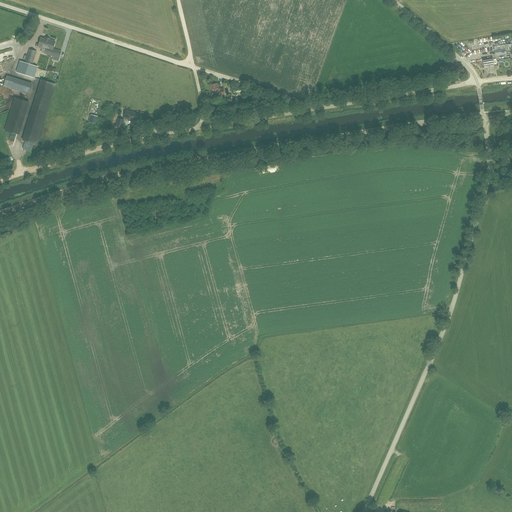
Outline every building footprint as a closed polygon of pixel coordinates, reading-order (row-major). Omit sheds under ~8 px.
[(59,58),(61,52),(53,49),(55,42),(48,39),(47,40),(41,38),(38,47),(43,48),(43,47),(48,49),(47,54),(59,58)] [(496,56),(506,54),(504,45),(494,47),(496,56)] [(0,62),(16,58),(14,49),(0,52),(0,62)] [(20,61),(17,72),(34,78),(37,67),(32,65),(36,52),(29,50),(25,63),(20,61)] [(485,75),(495,73),(493,59),(482,61),(485,75)] [(4,86),(12,89),(29,94),(31,86),(14,81),(6,78),(4,86)] [(37,145),(47,113),(56,84),(44,81),(25,141),(37,145)] [(210,85),(211,91),(212,98),(224,96),(223,88),(219,89),(218,84),(210,85)] [(5,131),(16,134),(27,101),(15,98),(5,131)] [(217,112),(214,99),(208,100),(210,113),(217,112)] [(135,121),(137,113),(126,110),(124,118),(129,120),(129,119),(135,121)] [(90,115),(89,122),(96,123),(97,116),(90,115)]
